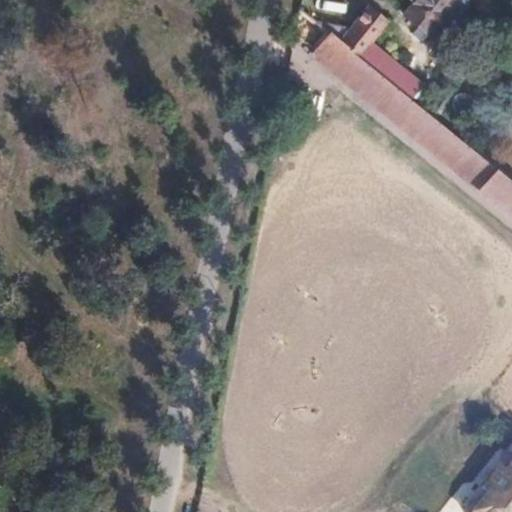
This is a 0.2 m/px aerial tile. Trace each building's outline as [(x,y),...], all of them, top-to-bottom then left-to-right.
[(415,0),(404,14),(427,34),(438,21),(455,0),(415,0)] [(455,0),(438,21),(445,27),(467,0),(455,0)] [(352,25),(315,21),(327,31),(374,69),(401,35),(368,7),(352,25)] [(327,31),(314,47),(480,183),(479,185),(511,211),(511,180),(432,116),(426,110),(410,98),(387,80),(374,69),(327,31)] [(401,63),(387,80),(410,98),(423,82),(401,63)] [(486,490),(468,511),(511,511),(511,457),(502,470),(498,467),(482,486),(486,490)]
